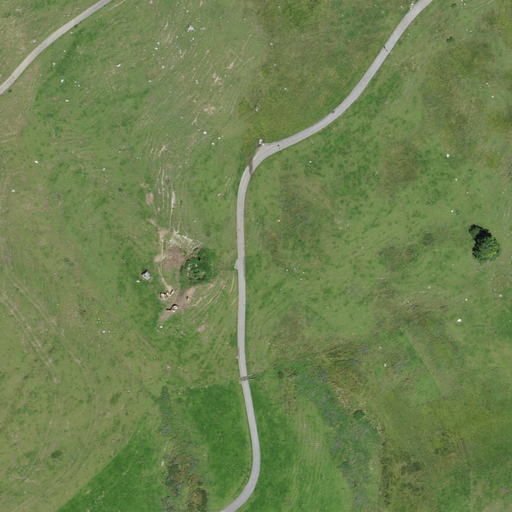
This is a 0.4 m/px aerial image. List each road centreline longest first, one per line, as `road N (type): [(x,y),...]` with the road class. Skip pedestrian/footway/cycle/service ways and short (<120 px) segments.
road 1 (unclassified): [(227,511),(256,469),(241,354),(246,176),(267,152),(346,105),(428,0)]
road 2 (track): [(0,90),(44,43),(106,0)]
